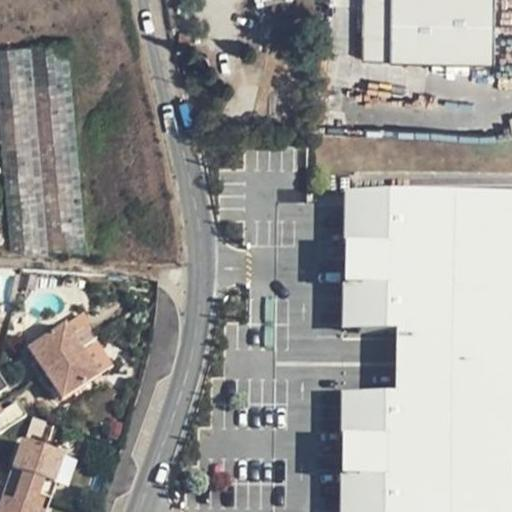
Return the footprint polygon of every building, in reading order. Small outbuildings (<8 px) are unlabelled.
[(497,0),(365,0),(365,61),(498,61),(497,0)] [(84,257),(87,253),(71,69),(68,44),(67,43),(0,49),(0,108),(11,244),(12,249),(84,257)] [(511,511),(511,203),(339,201),(337,340),(391,341),(390,402),(337,401),(335,511),(511,511)] [(28,349),(44,375),(80,352),(64,327),(28,349)] [(93,335),(82,343),(104,373),(115,365),(93,335)] [(96,377),(80,352),(44,375),(60,400),(96,377)] [(0,403),(11,396),(6,389),(0,392),(0,403)] [(0,403),(0,410),(14,401),(11,396),(0,403)] [(0,431),(24,417),(14,401),(0,410),(0,431)] [(19,444),(10,470),(20,474),(15,490),(49,502),(55,486),(49,484),(60,457),(19,444)] [(71,485),(78,459),(67,456),(60,482),(71,485)] [(10,470),(4,486),(15,490),(20,474),(10,470)] [(4,486),(0,497),(0,503),(9,507),(15,490),(4,486)] [(44,511),(49,502),(15,490),(9,507),(0,503),(0,511),(44,511)]
